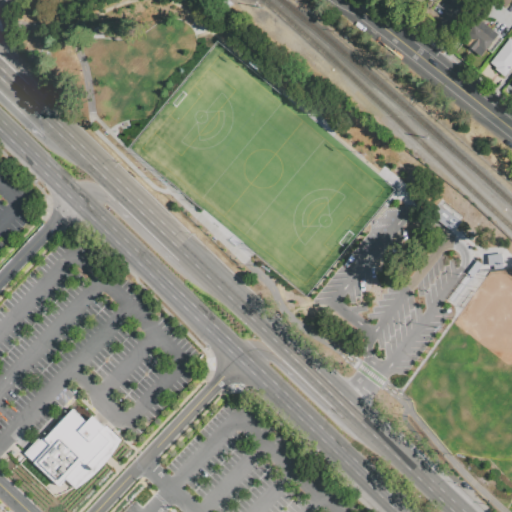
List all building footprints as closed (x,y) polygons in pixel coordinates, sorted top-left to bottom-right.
[(479,19),(503,38),(491,53),(486,49),(480,57),(468,47),(473,40),(466,34),(479,19)] [(511,41),(509,39),(489,63),(505,76),(511,67),(511,41)] [(451,231),(430,213),(438,203),(459,221),(451,231)] [(488,267),(501,265),(500,253),(487,255),(488,267)] [(193,374),(189,378),(180,369),(184,365),(193,374)] [(72,408),(73,406),(89,421),(93,416),(91,415),(93,412),(106,424),(107,423),(123,438),(120,443),(112,455),(103,465),(94,475),(86,482),(77,489),(66,479),(59,487),(23,454),(38,438),(40,441),(44,437),(46,439),(73,409),(72,408)]
